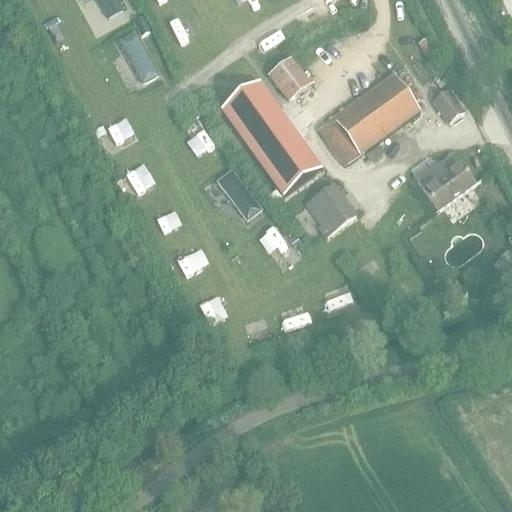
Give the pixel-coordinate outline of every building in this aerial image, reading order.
[(267,78),(288,105),(312,87),(291,60),(267,78)] [(318,134),(344,170),(420,114),(393,79),(318,134)] [(258,86),(219,115),(281,200),(319,171),(258,86)] [(433,106),(449,128),(466,116),(450,94),(433,106)] [(459,166),(457,168),(450,158),(437,168),(435,165),(415,180),(418,183),(416,184),(438,214),(474,187),(459,166)] [(317,231),(325,242),(357,219),(334,187),(305,208),(320,228),(317,231)]
